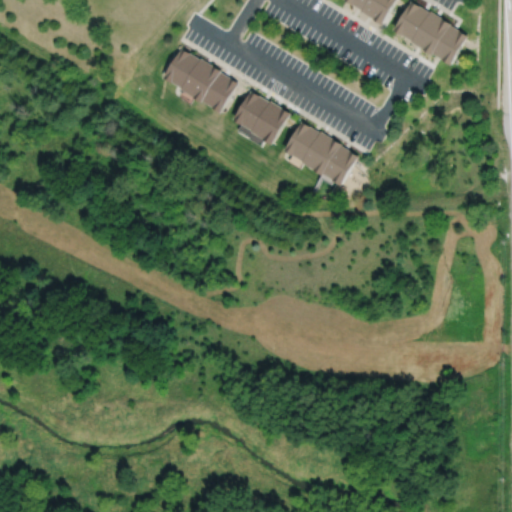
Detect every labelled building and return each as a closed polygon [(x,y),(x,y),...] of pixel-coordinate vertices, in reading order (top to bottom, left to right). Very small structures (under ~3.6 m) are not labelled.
[(368,0),(347,0),(350,2),(358,7),(362,10),(368,0)] [(368,0),(362,10),(365,12),(365,13),(369,15),(377,20),(378,20),(383,23),(388,15),(397,0),(368,0)] [(430,11),(426,8),(412,0),(394,28),(403,33),(402,34),(413,40),(430,11)] [(413,40),(415,42),(414,43),(419,46),(425,50),(426,49),(433,54),(434,53),(451,25),(450,24),(451,22),(438,14),(431,10),(430,11),(413,40)] [(434,53),(438,56),(444,59),(451,63),(468,35),(456,27),(451,25),(434,53)] [(200,58),(181,47),(163,76),(181,87),(200,58)] [(221,71),(221,70),(208,61),(201,57),(200,58),(181,87),(181,88),(193,96),(201,102),(202,100),(221,71)] [(202,100),(212,106),(221,112),(239,83),(226,74),(221,71),(202,100)] [(270,101),(265,98),(251,89),(233,118),(252,130),(270,101)] [(252,130),(251,131),(272,144),(291,112),(277,104),(271,100),(270,101),(252,130)] [(320,132),(316,129),(302,120),(284,149),(303,161),(320,132)] [(342,144),(342,143),(328,135),(321,130),(320,132),(303,161),(302,162),(323,175),(324,174),(342,144)] [(324,174),(342,185),(360,156),(346,147),(342,144),(324,174)]
